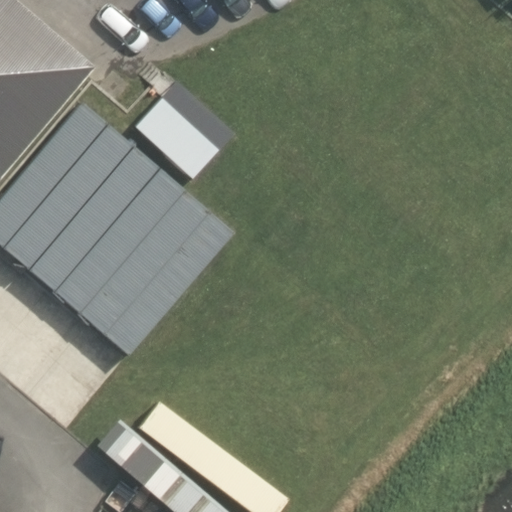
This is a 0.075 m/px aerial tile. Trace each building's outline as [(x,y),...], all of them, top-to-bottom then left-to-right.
[(0,0),(0,167),(86,66),(8,0),(0,0)] [(446,0),(371,0),(397,36),(446,0)] [(173,84),(133,128),(191,180),(231,136),(173,84)] [(0,247),(103,124),(77,103),(0,195),(0,247)] [(129,146),(103,124),(0,247),(0,248),(25,270),(129,146)] [(154,168),(129,146),(25,270),(50,291),(154,168)] [(180,189),(154,168),(50,291),(76,313),(180,189)] [(206,211),(180,189),(76,313),(101,335),(206,211)] [(232,233),(206,211),(101,335),(126,357),(232,233)]
